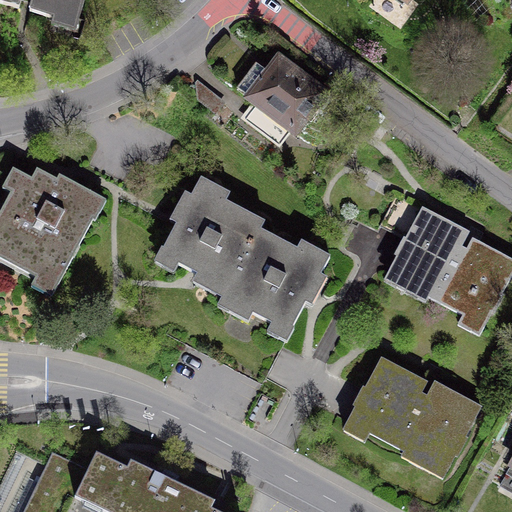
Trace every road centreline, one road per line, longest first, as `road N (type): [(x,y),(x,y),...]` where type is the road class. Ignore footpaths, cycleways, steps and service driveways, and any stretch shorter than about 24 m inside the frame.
road 1 (residential): [(353,511),(165,412),(90,388),(0,380)]
road 2 (residential): [(243,0),(511,194)]
road 3 (residential): [(224,0),(126,80),(0,121)]
